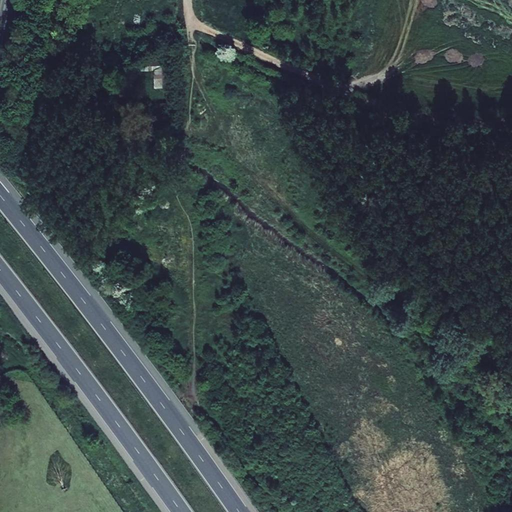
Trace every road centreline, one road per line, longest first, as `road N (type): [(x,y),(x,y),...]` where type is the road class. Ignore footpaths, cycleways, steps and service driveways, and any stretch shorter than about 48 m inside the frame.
road 1 (track): [(271,511),(198,403),(194,239),(175,177),(190,134),(189,24)]
road 2 (motorway): [(238,511),(0,195)]
road 3 (motorway): [(0,271),(181,511)]
